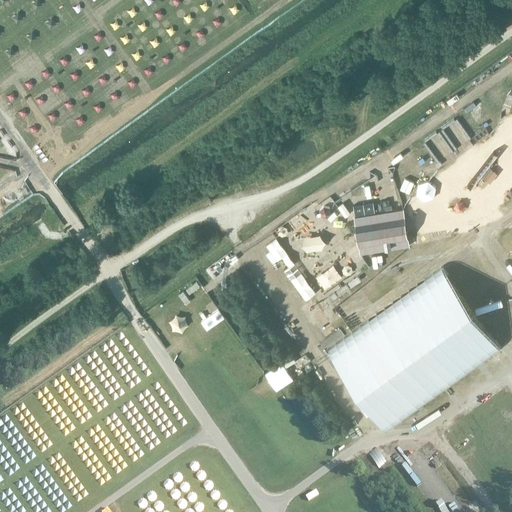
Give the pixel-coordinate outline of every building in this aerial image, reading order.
[(496,105),(484,123),(494,130),(506,111),(496,105)] [(482,131),(483,143),(494,142),(494,131),(482,131)] [(484,147),(485,159),(496,158),(496,147),(484,147)] [(445,164),(450,172),(461,166),(455,157),(445,164)] [(384,181),(373,183),(374,190),(379,190),(380,197),(386,196),(384,181)] [(340,279),(316,240),(324,234),(321,229),(289,249),(310,282),(304,286),(311,297),(340,279)] [(510,313),(471,249),(455,237),(439,237),(439,241),(430,242),(430,247),(422,248),(422,255),(366,289),(365,289),(356,295),(354,298),(341,306),(342,306),(333,317),(335,321),(331,327),(340,334),(346,343),(346,347),(351,350),(370,381),(370,378),(375,382),(375,386),(394,400),(396,400),(499,337),(511,322),(510,313)] [(335,354),(339,351),(325,331),(320,334),(335,354)] [(449,418),(442,421),(448,432),(455,429),(449,418)] [(465,431),(476,424),(472,419),(461,426),(465,431)] [(499,492),(495,496),(503,504),(507,501),(499,492)]
